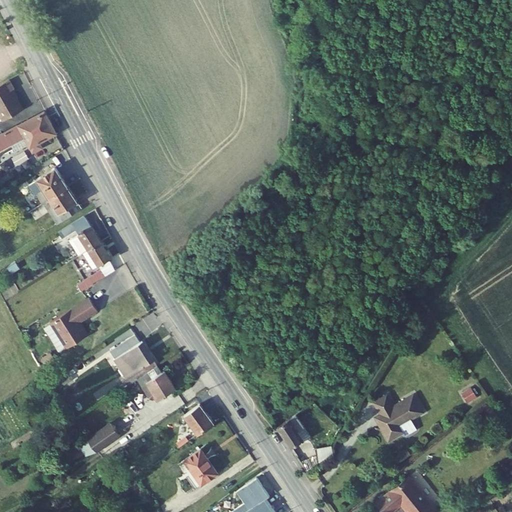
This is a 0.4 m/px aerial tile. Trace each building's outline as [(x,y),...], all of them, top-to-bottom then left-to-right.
[(14,88),(9,79),(0,84),(0,113),(3,120),(23,109),(12,89),(14,88)] [(40,142),(57,133),(45,111),(0,134),(0,155),(14,148),(12,145),(26,137),(30,144),(34,152),(43,147),(40,142)] [(14,148),(16,152),(30,144),(26,137),(12,145),(14,148)] [(68,186),(56,167),(30,184),(36,193),(43,188),(47,195),(43,198),(45,201),(49,198),(68,186)] [(49,198),(59,213),(53,217),(57,223),(82,208),(68,186),(49,198)] [(43,188),(36,193),(42,203),(44,202),(45,201),(43,198),(47,195),(43,188)] [(53,217),(59,213),(49,198),(45,201),(44,202),(53,217)] [(83,253),(101,241),(85,215),(61,230),(65,236),(76,229),(79,233),(83,240),(77,243),(83,253)] [(79,233),(73,237),(77,243),(83,240),(79,233)] [(110,258),(112,257),(101,241),(83,253),(93,268),(99,265),(102,268),(77,284),(81,291),(84,289),(115,269),(110,258)] [(85,318),(98,309),(89,296),(50,322),(67,347),(88,333),(79,319),(83,316),(85,318)] [(137,378),(157,365),(141,341),(139,342),(135,334),(109,351),(120,367),(124,373),(122,374),(128,384),(137,378)] [(48,364),(55,360),(49,352),(43,356),(48,364)] [(158,398),(176,386),(164,369),(161,371),(157,365),(137,378),(148,394),(154,391),(158,398)] [(56,390),(73,379),(69,373),(51,384),(56,390)] [(476,396),(471,387),(463,392),(468,401),(476,396)] [(411,418),(423,411),(413,395),(393,406),(386,395),(374,402),(382,416),(384,415),(387,420),(381,423),(380,423),(389,439),(403,431),(405,435),(417,428),(411,418)] [(214,422),(200,403),(185,414),(198,433),(214,422)] [(305,427),(296,413),(290,418),(277,427),(291,448),(303,439),(299,432),(298,431),(305,427)] [(482,422),(485,416),(478,413),(476,419),(482,422)] [(382,416),(378,418),(381,423),(387,420),(384,415),(382,416)] [(97,450),(119,436),(109,422),(88,437),(97,450)] [(303,439),(309,435),(305,428),(299,432),(303,439)] [(331,446),(332,445),(316,448),(317,454),(318,463),(333,453),(332,451),(332,449),(331,446)] [(184,460),(202,484),(218,473),(201,448),(184,460)] [(302,464),(307,471),(318,463),(317,454),(302,464)] [(184,460),(178,464),(195,489),(202,484),(184,460)] [(406,509),(408,511),(432,511),(436,510),(408,475),(375,502),(383,511),(390,511),(400,504),(405,510),(406,509)] [(245,511),(266,498),(269,496),(257,477),(238,490),(248,504),(235,511),(245,511)] [(275,511),(266,498),(245,511),(275,511)] [(179,511),(172,501),(157,511),(179,511)]
